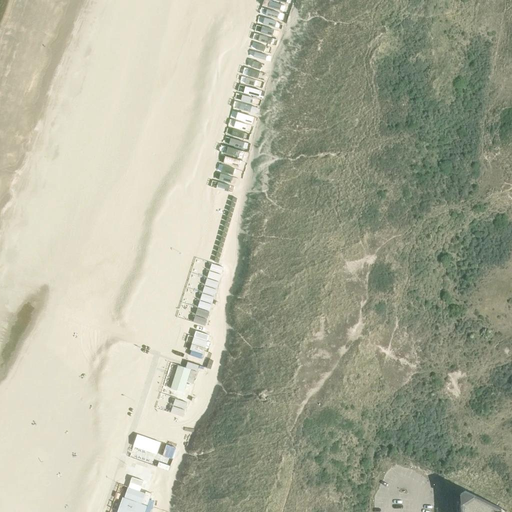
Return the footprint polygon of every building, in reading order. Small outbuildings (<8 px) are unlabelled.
[(193,176),(198,177),(200,172),(206,174),(207,168),(197,164),(193,176)] [(223,268),(211,263),(192,322),(205,326),(223,268)] [(210,335),(194,331),(193,337),(188,335),(184,347),(188,349),(184,363),(204,370),(208,363),(210,352),(207,352),(211,342),(208,341),(210,335)] [(198,422),(214,376),(178,364),(162,409),(198,422)] [(177,482),(198,422),(162,409),(141,470),(177,482)] [(166,511),(170,503),(134,491),(126,511),(166,511)] [(501,511),(501,509),(501,508),(473,495),(465,491),(460,494),(460,498),(460,499),(462,499),(463,511),(501,511)]
